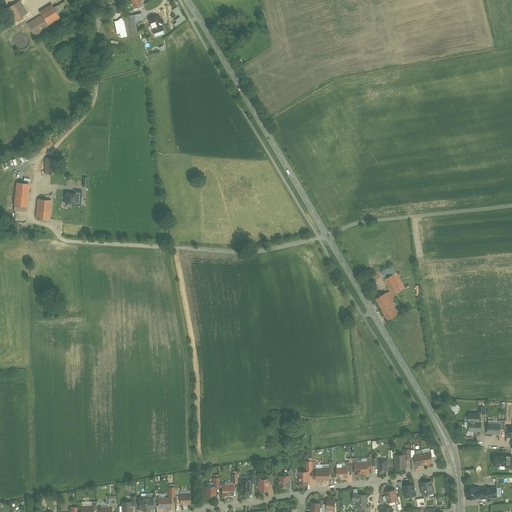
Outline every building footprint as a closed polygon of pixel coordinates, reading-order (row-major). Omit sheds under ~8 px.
[(20,0),(6,9),(13,21),(27,12),(20,0)] [(65,1),(54,7),(57,13),(68,6),(65,1)] [(109,13),(120,13),(120,4),(109,5),(109,13)] [(54,7),(42,15),(48,25),(60,17),(57,13),(54,7)] [(137,34),(133,14),(123,16),(127,36),(137,34)] [(42,15),(27,23),(34,35),(49,27),(48,25),(42,15)] [(159,15),(149,18),(154,33),(163,30),(159,15)] [(51,145),(48,140),(43,143),(46,148),(51,145)] [(40,152),(46,148),(43,143),(37,146),(40,152)] [(37,146),(23,154),(27,162),(41,153),(40,152),(37,146)] [(57,159),(45,158),(44,173),(56,174),(57,159)] [(29,184),(17,182),(14,205),(15,205),(14,209),(26,210),(29,184)] [(76,193),(66,192),(65,204),(75,205),(76,193)] [(51,200),(38,199),(36,218),(49,219),(51,200)] [(393,265),(381,272),(385,279),(397,272),(393,265)] [(385,279),(391,290),(393,295),(394,295),(405,289),(397,272),(385,279)] [(391,290),(386,293),(391,302),(394,300),(394,299),(395,298),(394,295),(393,295),(391,290)] [(386,293),(386,292),(376,298),(388,320),(398,314),(391,302),(386,293)] [(480,413),(469,413),(468,422),(481,422),(479,422),(480,413)] [(481,422),(468,422),(469,422),(469,425),(468,427),(468,429),(469,431),(481,431),(481,422)] [(500,424),(488,424),(488,433),(500,434),(500,429),(500,424)] [(411,449),(401,450),(401,453),(403,453),(404,455),(405,455),(405,459),(411,458),(411,449)] [(430,452),(423,454),(424,464),(432,463),(430,452)] [(423,454),(415,455),(416,466),(424,464),(423,454)] [(404,455),(395,455),(395,458),(394,459),(394,462),(395,463),(396,468),(406,467),(405,465),(406,465),(406,461),(405,461),(405,459),(405,455),(404,455)] [(505,455),(504,456),(494,455),(493,464),(495,467),(498,467),(500,465),(505,465),(505,467),(511,467),(511,457),(511,456),(511,455),(505,455)] [(387,461),(379,461),(379,471),(387,470),(387,466),(387,461)] [(346,468),(337,468),(337,478),(348,477),(348,471),(348,468),(346,468)] [(308,472),(299,472),(299,476),(298,477),(299,479),(300,480),(300,484),(301,485),(304,485),(305,484),(309,484),(308,472)] [(282,477),(280,479),(279,480),(279,483),(280,483),(280,488),(284,488),(285,487),(289,487),(289,480),(289,476),(282,476),(282,477)] [(246,480),(240,480),(241,492),(251,492),(251,483),(251,479),(249,480),(246,480)] [(267,479),(260,479),(260,482),(258,482),(259,487),(260,487),(260,491),(268,491),(268,487),(269,487),(269,484),(269,479),(267,479)] [(431,481),(421,482),(423,494),(434,492),(433,487),(432,487),(431,481)] [(233,485),(225,485),(224,483),(219,483),(219,487),(222,487),(223,494),(233,494),(233,485)] [(414,484),(403,486),(405,497),(416,495),(414,484)] [(492,488),(479,489),(480,498),(497,497),(496,485),(492,485),(492,488)] [(213,487),(206,487),(206,498),(215,498),(214,493),(215,492),(215,487),(213,487)] [(479,489),(476,489),(476,487),(466,488),(467,498),(477,498),(480,498),(479,489)] [(395,490),(386,491),(388,502),(389,502),(390,506),(396,505),(395,501),(397,501),(396,496),(395,490)] [(190,494),(180,494),(180,495),(180,504),(183,504),(183,505),(187,505),(187,504),(190,504),(190,494)] [(367,495),(353,494),(352,500),(357,500),(357,507),(364,508),(366,508),(367,495)] [(169,498),(165,498),(162,498),(162,500),(159,500),(159,508),(171,507),(171,498),(169,498)] [(116,499),(108,499),(108,507),(111,507),(111,508),(116,508),(116,499)] [(335,500),(328,499),(327,504),(327,509),(329,510),(331,510),(331,509),(334,509),(335,500)] [(132,502),(122,502),(122,511),(132,511),(132,505),(132,502)] [(320,503),(312,502),(311,511),(313,511),(316,511),(317,511),(318,511),(319,511),(320,507),(320,503)]
